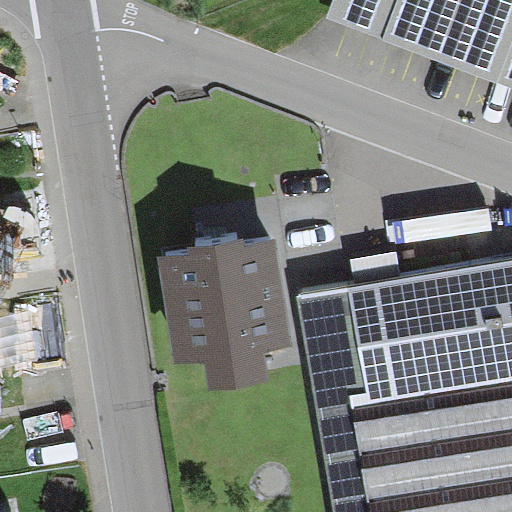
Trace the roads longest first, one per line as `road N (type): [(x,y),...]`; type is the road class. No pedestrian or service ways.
road 1 (residential): [(71,34),(150,511)]
road 2 (residential): [(71,34),(131,29),(162,38),(511,168)]
